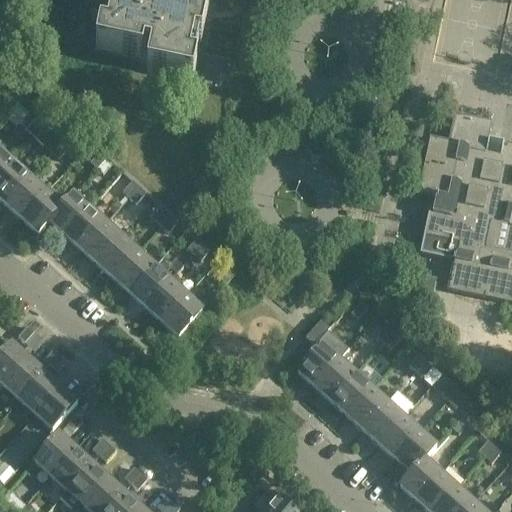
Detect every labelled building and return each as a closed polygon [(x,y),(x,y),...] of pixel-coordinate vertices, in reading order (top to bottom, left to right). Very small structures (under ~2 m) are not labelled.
[(105,0),(103,11),(111,13),(106,35),(98,33),(94,51),(141,61),(143,53),(150,54),(145,75),(192,85),(196,66),(188,64),(192,43),(200,44),(208,9),(200,8),(201,0),(105,0)] [(36,122),(29,115),(20,126),(27,132),(36,122)] [(437,200),(436,203),(434,210),(431,209),(425,238),(459,245),(457,253),(455,252),(447,290),(511,303),(511,147),(506,146),(505,150),(485,145),(489,124),(456,117),(450,144),(431,140),(420,194),(433,197),(432,200),(437,200)] [(52,155),(62,144),(56,139),(46,150),(52,155)] [(69,151),(62,144),(52,155),(59,162),(69,151)] [(0,152),(0,181),(14,165),(0,152)] [(97,170),(106,160),(100,154),(90,165),(97,170)] [(104,176),(113,166),(106,160),(97,170),(104,176)] [(14,165),(0,181),(0,202),(6,207),(30,180),(14,165)] [(30,180),(6,207),(22,222),(46,194),(30,180)] [(130,200),(139,190),(133,183),(123,194),(130,200)] [(136,206),(146,195),(139,190),(130,200),(136,206)] [(46,194),(22,222),(38,237),(49,224),(63,209),(46,194)] [(74,197),(63,209),(49,224),(66,239),(91,212),(74,197)] [(91,212),(66,239),(82,254),(107,226),(91,212)] [(162,229),(172,219),(165,212),(155,222),(162,229)] [(169,235),(178,224),(172,219),(162,229),(169,235)] [(107,226),(82,254),(98,268),(123,241),(107,226)] [(123,241),(98,268),(114,282),(139,255),(123,241)] [(194,258),(204,247),(197,241),(187,251),(194,258)] [(201,263),(210,253),(204,247),(194,258),(201,263)] [(139,255),(114,282),(131,297),(155,269),(139,255)] [(155,269),(131,297),(147,311),(171,284),(155,269)] [(220,281),(227,286),(227,287),(236,276),(229,270),(220,281)] [(418,296),(419,296),(433,299),(437,280),(422,277),(418,296)] [(171,284),(147,311),(163,326),(187,298),(171,284)] [(187,298),(163,326),(179,340),(204,313),(187,298)] [(367,311),(360,305),(351,315),(358,321),(367,311)] [(321,323),(305,340),(314,348),(330,331),(321,323)] [(387,328),(386,328),(377,338),(384,345),(394,334),(387,328)] [(28,329),(18,340),(25,346),(35,335),(28,329)] [(315,389),(349,351),(328,333),(319,344),(323,347),(298,374),(315,389)] [(394,334),(384,345),(390,351),(400,340),(394,334)] [(12,347),(1,359),(0,360),(0,385),(4,389),(28,362),(12,347)] [(51,369),(60,358),(54,352),(44,363),(51,369)] [(419,357),(418,357),(409,367),(416,374),(426,363),(419,357)] [(57,375),(67,365),(60,358),(51,369),(57,375)] [(28,362),(4,389),(20,404),(44,376),(28,362)] [(339,362),(315,389),(331,404),(356,377),(339,362)] [(426,363),(416,374),(423,380),(432,369),(426,363)] [(44,376),(20,404),(36,418),(61,391),(44,376)] [(356,377),(331,404),(347,418),(372,391),(356,377)] [(83,399),(93,388),(86,382),(77,393),(83,399)] [(458,392),(451,386),(441,396),(448,403),(458,392)] [(61,391),(36,418),(53,433),(77,406),(61,391)] [(372,391),(347,418),(363,433),(388,406),(372,391)] [(458,392),(448,403),(454,409),(464,398),(458,392)] [(388,406),(363,433),(379,447),(404,420),(388,406)] [(73,435),(83,425),(76,418),(67,429),(73,435)] [(459,436),(469,425),(462,419),(452,430),(459,436)] [(404,420),(379,447),(396,462),(420,435),(404,420)] [(420,435),(396,462),(412,476),(425,461),(436,449),(420,435)] [(59,437),(34,465),(51,480),(76,452),(59,437)] [(99,459),(109,448),(102,442),(92,453),(99,459)] [(488,443),(487,443),(478,454),(485,460),(495,449),(488,443)] [(106,465),(115,454),(116,453),(109,448),(99,459),(106,465)] [(495,449),(485,460),(492,466),(501,455),(495,449)] [(76,452),(51,480),(67,494),(92,467),(76,452)] [(425,461),(412,476),(400,489),(417,504),(442,476),(425,461)] [(92,467),(67,494),(83,508),(108,481),(92,467)] [(131,487),(141,477),(134,471),(124,482),(131,487)] [(442,476),(417,504),(425,511),(438,511),(458,490),(442,476)] [(138,494),(147,483),(141,477),(131,487),(138,494)] [(108,481),(83,508),(86,511),(108,511),(124,495),(108,481)] [(458,490),(438,511),(467,511),(474,505),(458,490)] [(124,495),(108,511),(137,511),(140,510),(124,495)] [(157,511),(166,511),(173,506),(166,500),(156,511),(157,511)] [(288,511),(276,501),(266,511),(288,511)]
